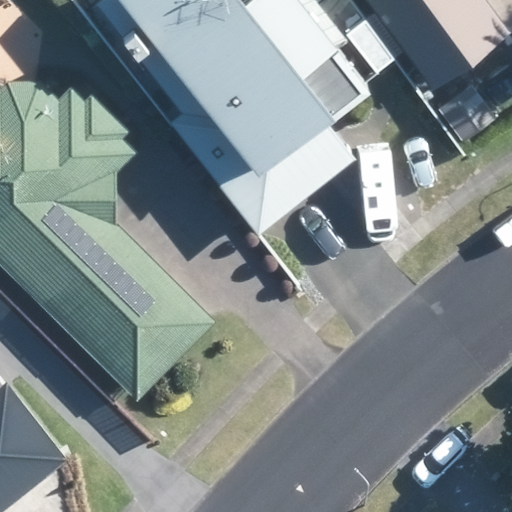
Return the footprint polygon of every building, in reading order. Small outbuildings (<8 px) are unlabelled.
[(309,109),(341,84),(273,0),(231,0),(226,4),(223,0),(98,0),(95,3),(153,76),(164,68),(190,101),(169,118),(251,222),(341,149),(336,145),(309,109)] [(465,54),(499,30),(501,28),(481,0),(362,0),(425,86),(434,79),(457,109),(490,86),(465,54)] [(377,67),(391,56),(361,18),(342,33),(366,64),(372,72),(377,67)] [(0,264),(130,394),(208,317),(111,221),(111,165),(129,147),(114,131),(119,126),(86,93),(81,97),(66,84),(55,95),(40,80),(2,81),(0,83),(0,264)] [(0,503),(58,458),(0,383),(0,503)]
